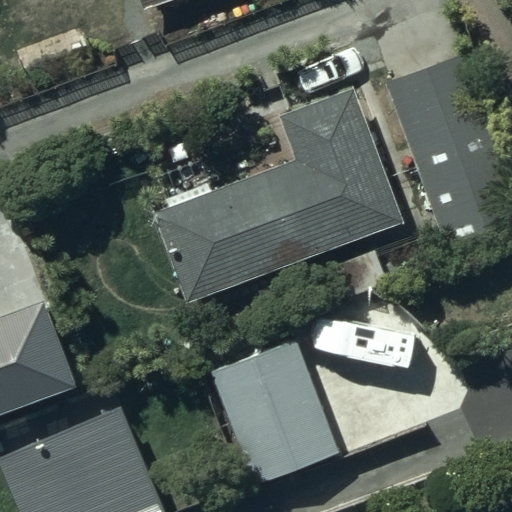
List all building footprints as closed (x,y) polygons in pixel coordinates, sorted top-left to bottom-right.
[(511,162),(470,49),(385,81),(445,242),(511,217),(511,162)] [(153,210),(186,299),(403,219),(354,85),(279,113),(295,158),(153,210)] [(0,421),(86,391),(53,298),(0,316),(0,421)] [(296,337),(211,371),(255,483),(339,450),(296,337)] [(0,453),(0,465),(19,511),(167,511),(122,403),(0,453)]
